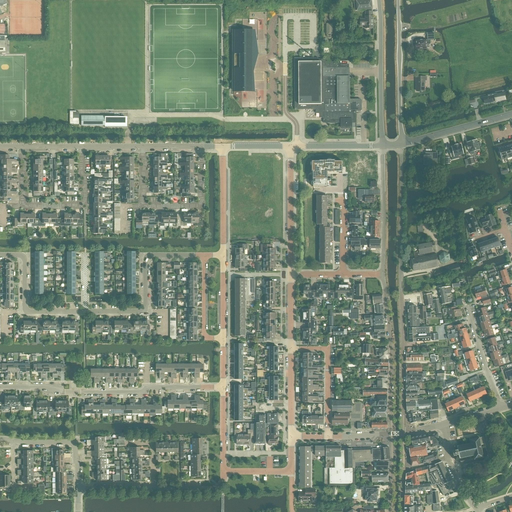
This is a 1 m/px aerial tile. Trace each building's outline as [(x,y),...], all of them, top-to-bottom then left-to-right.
[(363,0),(352,0),(353,1),(357,1),(357,4),(355,4),(356,8),(357,8),(357,11),(373,10),(371,0),(367,0),(364,0),(363,0)] [(373,16),(373,11),(366,11),(366,16),(366,19),(361,19),(361,21),(360,22),(360,23),(361,24),(361,26),(366,26),(366,29),(373,28),(373,16)] [(234,53),(233,53),(233,69),(234,69),(234,91),(242,91),(254,91),(253,83),(253,82),(253,71),(255,63),(257,54),(254,31),(242,31),(234,31),(234,53)] [(430,40),(434,40),(434,33),(427,33),(428,40),(416,41),(417,44),(416,44),(416,45),(416,48),(417,48),(417,49),(426,48),(426,44),(430,44),(430,40)] [(294,58),(294,77),(294,79),(294,86),(294,87),(295,102),(295,107),(295,110),(299,110),(311,110),(316,110),(316,111),(318,113),(320,113),(320,114),(320,118),(324,118),(324,119),(324,123),(341,123),(341,128),(352,128),(352,122),(356,122),(356,123),(356,112),(361,112),(362,110),(362,101),(361,99),(355,99),(350,99),(350,77),(350,76),(340,76),(323,77),(323,68),(323,59),(321,59),(318,59),(318,58),(314,58),(312,58),(308,58),(302,58),(301,58),(299,58),(294,58)] [(326,59),(323,59),(323,68),(339,68),(339,66),(341,66),(341,64),(341,62),(339,62),(326,62),(326,59)] [(339,68),(323,68),(323,77),(340,76),(350,76),(350,68),(349,68),(348,68),(348,64),(341,64),(341,66),(339,66),(339,68)] [(425,80),(426,80),(426,77),(416,77),(417,91),(425,91),(425,80)] [(488,97),(484,98),(485,104),(493,102),(493,99),(495,99),(495,102),(505,100),(504,93),(497,95),(497,93),(487,95),(488,97)] [(69,121),(69,125),(79,125),(79,112),(76,112),(76,111),(70,111),(70,112),(69,121)] [(104,117),(81,117),(81,126),(104,126),(104,127),(126,127),(127,126),(126,126),(126,119),(126,118),(124,118),(114,118),(114,116),(104,116),(104,117)] [(478,143),(477,140),(467,143),(468,146),(468,150),(469,149),(470,153),(471,155),(474,154),(474,152),(479,150),(479,147),(481,146),(480,143),(478,143)] [(453,150),(450,151),(451,157),(454,156),(454,157),(464,154),(461,145),(458,145),(455,146),(452,147),(453,150)] [(507,159),(511,157),(511,156),(509,146),(503,147),(507,159)] [(502,160),(507,159),(503,147),(498,148),(502,160)] [(431,167),(431,161),(437,162),(437,153),(430,153),(430,156),(424,156),(424,162),(418,162),(417,172),(428,172),(428,167),(431,167)] [(156,158),(153,158),(153,164),(167,164),(167,161),(166,161),(165,161),(165,157),(165,154),(158,154),(156,154),(156,158)] [(185,161),(180,161),(180,164),(193,163),(193,157),(190,157),(190,154),(182,154),(182,158),(185,158),(185,161)] [(16,160),(9,160),(9,156),(0,155),(0,160),(2,160),(2,166),(11,166),(11,163),(16,163),(16,160)] [(44,157),(35,157),(35,160),(33,160),(33,165),(43,165),(43,160),(44,160),(44,157)] [(243,157),(235,157),(235,160),(236,160),(236,162),(235,162),(235,163),(235,172),(239,172),(239,171),(251,171),(268,171),(268,173),(268,174),(269,174),(270,174),(270,177),(278,177),(279,177),(279,176),(279,174),(279,173),(279,169),(277,169),(277,166),(279,166),(279,162),(277,162),(277,158),(277,157),(268,157),(266,157),(266,158),(264,158),(264,157),(259,157),(259,158),(257,158),(257,157),(252,157),(252,158),(250,158),(250,157),(245,157),(245,158),(243,158),(243,157)] [(320,162),(312,162),(312,166),(312,172),(313,172),(313,180),(313,181),(313,186),(313,187),(316,187),(320,187),(326,187),(328,187),(328,186),(328,181),(328,180),(328,175),(328,172),(339,172),(342,172),(343,172),(343,167),(343,162),(335,162),(335,160),(332,160),(328,160),(327,160),(327,161),(326,161),(320,161),(320,162)] [(73,187),(64,187),(64,192),(67,192),(67,195),(73,195),(73,192),(73,187)] [(193,188),(180,188),(180,190),(182,190),(182,194),(180,194),(180,195),(180,197),(181,197),(182,197),(190,197),(190,194),(193,194),(193,188)] [(374,196),(366,196),(366,190),(359,190),(359,199),(365,199),(365,202),(374,203),(374,202),(375,202),(375,199),(374,199),(374,196)] [(0,197),(1,198),(1,201),(7,201),(7,198),(11,198),(11,195),(16,195),(16,193),(0,192),(0,197)] [(133,193),(120,194),(120,196),(122,196),(122,199),(122,200),(122,202),(122,203),(131,203),(131,200),(133,200),(133,193)] [(327,196),(317,196),(317,204),(317,211),(317,219),(317,220),(317,225),(320,225),(320,226),(320,234),(320,241),(320,249),(320,256),(320,264),(330,264),(330,256),(330,249),(330,241),(330,234),(330,226),(330,224),(327,224),(327,219),(327,211),(327,204),(327,196)] [(360,223),(360,212),(353,212),(353,215),(350,215),(350,223),(360,223)] [(136,221),(136,226),(143,225),(148,225),(148,220),(148,213),(142,213),(142,221),(136,221)] [(155,213),(148,213),(148,220),(148,225),(156,225),(158,225),(158,220),(158,218),(158,217),(158,215),(157,215),(155,215),(155,213)] [(158,218),(158,220),(158,225),(158,226),(164,226),(164,223),(169,223),(169,220),(169,213),(161,213),(161,218),(158,218)] [(176,213),(169,213),(169,220),(169,223),(173,223),(173,226),(180,226),(180,220),(180,216),(180,217),(176,217),(176,213)] [(184,216),(180,216),(180,220),(180,226),(187,226),(191,226),(191,223),(191,220),(191,219),(191,214),(187,214),(187,213),(184,213),(184,216)] [(195,214),(191,214),(191,219),(191,220),(191,223),(195,223),(195,226),(202,226),(202,216),(198,216),(198,213),(195,213),(195,214)] [(20,219),(13,219),(13,227),(23,227),(23,224),(27,224),(27,220),(27,215),(24,215),(24,214),(20,214),(20,219)] [(27,215),(27,220),(27,224),(32,224),(32,226),(38,227),(38,220),(38,219),(35,219),(35,214),(31,214),(31,215),(27,215)] [(42,219),(38,219),(38,220),(38,227),(45,227),(45,224),(50,224),(50,220),(50,215),(46,215),(46,214),(42,214),(42,219)] [(53,215),(50,215),(50,220),(50,224),(54,224),(54,227),(60,227),(61,219),(57,219),(57,214),(53,214),(53,215)] [(61,219),(60,227),(66,227),(71,227),(71,224),(71,220),(71,215),(68,215),(68,214),(64,214),(64,218),(61,218),(61,219)] [(75,215),(71,215),(71,220),(71,224),(71,227),(77,227),(83,227),(83,218),(83,215),(79,215),(79,214),(75,214),(75,215)] [(489,227),(496,225),(492,214),(485,217),(486,219),(482,221),(484,227),(488,225),(489,227)] [(241,218),(235,218),(235,224),(245,224),(245,218),(246,218),(246,215),(243,215),(241,215),(241,218)] [(267,219),(266,218),(266,224),(279,224),(279,218),(272,218),(272,215),(270,215),(267,215),(267,218),(267,219)] [(432,227),(447,225),(446,218),(431,221),(432,227)] [(475,228),(478,227),(474,218),(467,220),(468,224),(467,224),(470,234),(476,232),(475,228)] [(368,227),(368,232),(371,232),(371,237),(380,237),(380,232),(380,227),(372,227),(368,227)] [(245,230),(235,230),(235,236),(241,236),(241,239),(247,239),(247,230),(245,230)] [(279,230),(266,230),(266,239),(272,239),(272,236),(279,236),(279,230)] [(495,248),(501,246),(498,238),(492,239),(495,248)] [(362,239),(361,239),(351,239),(351,242),(351,245),(355,245),(355,250),(361,250),(361,245),(364,245),(364,246),(370,246),(370,249),(381,249),(381,240),(365,240),(365,239),(362,239)] [(420,255),(433,252),(431,242),(418,245),(420,255)] [(474,246),(473,247),(472,242),(468,243),(469,248),(471,254),(470,254),(471,257),(472,257),(472,258),(478,256),(474,246)] [(238,249),(235,249),(235,256),(245,256),(244,249),(247,249),(247,245),(238,245),(238,249)] [(275,249),(272,249),(272,245),(263,245),(263,252),(266,252),(266,256),(275,256),(275,253),(276,253),(276,250),(275,250),(275,249)] [(436,254),(419,258),(418,253),(414,254),(415,259),(412,259),(414,271),(438,266),(436,254)] [(245,262),(236,262),(236,269),(240,269),(240,272),(248,272),(247,268),(245,268),(245,262)] [(275,262),(266,262),(266,268),(261,268),(261,272),(271,272),(271,269),(275,269),(275,265),(276,265),(276,262),(275,262)] [(438,279),(461,271),(459,264),(436,271),(438,279)] [(508,277),(506,270),(497,273),(499,279),(503,278),(508,277)] [(511,283),(508,277),(503,278),(504,282),(501,283),(502,286),(505,285),(511,283)] [(245,337),(245,279),(236,279),(236,337),(245,337)] [(266,288),(275,289),(275,286),(276,286),(276,282),(275,282),(272,282),(272,279),(264,279),(265,282),(266,282),(266,288)] [(446,287),(439,289),(440,296),(447,295),(451,294),(450,289),(453,288),(463,286),(462,282),(452,284),(453,286),(450,287),(446,288),(446,287)] [(330,284),(324,285),(324,294),(327,294),(327,298),(333,298),(333,291),(330,291),(330,284)] [(336,291),(333,291),(333,298),(339,298),(339,294),(343,294),(343,284),(336,284),(336,291)] [(349,284),(343,284),(343,294),(346,294),(346,298),(352,298),(352,291),(349,291),(349,284)] [(353,300),(363,300),(363,284),(356,284),(356,285),(353,285),(353,300)] [(311,285),(304,285),(304,294),(308,294),(308,298),(314,298),(314,291),(311,291),(311,285)] [(317,291),(314,291),(314,298),(320,298),(324,298),(324,294),(324,285),(317,285),(317,291)] [(484,287),(474,291),(477,298),(481,296),(482,299),(484,304),(491,302),(489,297),(488,294),(487,295),(484,287)] [(432,294),(424,295),(425,301),(426,306),(431,305),(432,309),(436,309),(437,314),(441,313),(438,299),(434,300),(434,301),(432,301),(432,299),(433,299),(432,294)] [(383,304),(382,295),(373,296),(373,298),(369,299),(369,296),(366,296),(366,302),(373,302),(374,305),(383,304)] [(447,295),(440,296),(441,299),(441,301),(442,305),(449,303),(452,303),(451,300),(451,298),(448,298),(447,295)] [(275,301),(266,301),(266,307),(264,307),(264,311),(272,311),(272,308),(275,308),(275,304),(276,304),(276,301),(275,301)] [(378,314),(384,313),(383,304),(374,305),(375,314),(378,314)] [(416,306),(408,306),(408,314),(416,314),(416,315),(418,314),(418,315),(421,315),(421,319),(426,319),(426,318),(431,318),(431,313),(426,313),(426,307),(422,307),(421,307),(420,307),(421,310),(418,310),(418,307),(416,308),(416,306)] [(317,312),(317,307),(309,307),(309,310),(303,310),(303,316),(313,316),(313,312),(317,312)] [(443,313),(447,312),(449,312),(450,318),(461,316),(460,310),(454,311),(454,307),(442,309),(443,313)] [(490,312),(487,313),(485,307),(477,310),(479,317),(488,314),(488,316),(491,315),(490,312)] [(272,314),(272,311),(264,311),(264,313),(266,313),(266,320),(275,320),(275,317),(276,317),(276,314),(275,314),(272,314)] [(416,314),(408,314),(409,322),(409,327),(417,326),(420,326),(420,321),(420,319),(419,319),(418,315),(418,314),(416,315),(416,314)] [(490,321),(488,316),(488,314),(479,317),(481,324),(490,321)] [(371,326),(375,326),(385,325),(384,315),(374,316),(365,316),(365,321),(371,321),(371,326)] [(313,320),(313,316),(303,316),(303,323),(309,323),(309,326),(317,326),(317,320),(313,320)] [(40,323),(37,323),(37,321),(30,322),(30,331),(36,331),(36,333),(40,333),(40,323)] [(43,331),(49,331),(49,321),(43,321),(43,323),(40,323),(40,333),(43,333),(43,331)] [(59,333),(59,323),(56,323),(56,321),(49,321),(49,331),(55,331),(55,333),(59,333)] [(62,331),(68,331),(68,321),(62,321),(62,323),(59,323),(59,333),(62,333),(62,331)] [(78,323),(75,323),(75,321),(68,321),(68,331),(75,331),(75,333),(78,333),(78,323)] [(95,326),(92,326),(92,333),(95,333),(95,331),(102,331),(102,321),(95,321),(95,326)] [(102,331),(102,333),(108,333),(108,336),(111,336),(111,333),(111,326),(108,326),(108,321),(102,321),(102,331)] [(114,326),(111,326),(111,333),(114,333),(114,330),(121,330),(121,321),(114,321),(114,326)] [(128,321),(121,321),(121,330),(126,330),(126,333),(127,333),(127,334),(131,333),(131,326),(128,326),(128,321)] [(133,326),(131,326),(131,333),(133,333),(133,330),(140,330),(140,321),(133,321),(133,326)] [(147,321),(140,321),(140,330),(147,330),(147,333),(150,333),(150,326),(147,326),(147,321)] [(492,327),(491,326),(490,321),(481,324),(483,330),(484,330),(492,327)] [(24,331),(30,331),(30,322),(23,322),(23,323),(20,323),(20,333),(24,333),(24,331)] [(466,328),(464,328),(462,324),(455,326),(457,333),(459,332),(460,336),(468,334),(466,328)] [(492,329),(495,328),(494,325),(491,326),(492,327),(484,330),(486,337),(494,335),(492,329)] [(312,331),(317,331),(317,326),(309,326),(309,329),(303,329),(303,335),(312,335),(312,331)] [(334,333),(334,336),(344,335),(344,329),(341,329),(338,329),(334,329),(334,330),(332,330),(332,327),(328,327),(328,334),(333,334),(333,333),(334,333)] [(418,327),(409,328),(409,335),(430,334),(430,330),(430,327),(427,327),(418,328),(418,327)] [(275,333),(266,333),(266,339),(265,339),(265,342),(272,342),(272,339),(275,339),(275,336),(276,336),(276,333),(275,333)] [(430,334),(409,335),(410,343),(417,342),(416,341),(431,341),(430,334)] [(462,342),(470,340),(468,334),(460,336),(462,342)] [(317,339),(312,339),(312,335),(303,335),(303,342),(309,342),(309,345),(317,345),(317,339)] [(500,342),(497,343),(495,337),(487,340),(489,347),(497,345),(498,346),(500,345),(500,342)] [(464,348),(471,346),(470,340),(462,342),(464,348)] [(363,352),(363,353),(371,354),(371,352),(371,345),(368,345),(363,344),(363,352)] [(499,351),(498,346),(497,345),(489,347),(488,347),(490,354),(499,351)] [(388,360),(389,350),(376,349),(376,356),(380,356),(380,359),(388,360)] [(467,359),(475,357),(473,351),(465,353),(467,359)] [(501,358),(501,356),(499,351),(490,354),(492,361),(493,360),(501,358)] [(502,359),(505,358),(504,355),(501,356),(501,358),(493,360),(495,367),(504,365),(502,359)] [(469,365),(477,362),(475,357),(467,359),(469,365)] [(25,373),(25,371),(29,371),(29,362),(25,362),(25,364),(19,364),(19,378),(22,378),(22,373),(25,373)] [(61,362),(61,364),(55,364),(55,378),(57,378),(57,372),(61,372),(64,372),(64,362),(61,362)] [(471,371),(478,368),(477,362),(469,365),(471,371)] [(41,378),(43,378),(43,364),(37,364),(37,365),(33,365),(33,372),(37,372),(41,372),(41,378)] [(377,386),(373,386),(373,388),(377,388),(377,389),(387,388),(387,383),(387,378),(377,378),(377,383),(377,385),(377,386)] [(417,383),(414,383),(407,383),(406,390),(407,390),(407,391),(420,391),(420,386),(417,386),(417,383)] [(481,397),(487,394),(484,387),(478,389),(481,397)] [(377,398),(377,396),(377,395),(387,395),(387,394),(388,394),(388,393),(387,393),(388,390),(363,389),(363,395),(372,395),(372,398),(374,398),(377,398)] [(476,399),(481,397),(478,389),(472,392),(476,399)] [(470,402),(476,399),(472,392),(467,394),(470,402)] [(165,407),(164,407),(164,409),(165,409),(167,409),(168,409),(173,409),(173,395),(171,395),(171,401),(167,401),(167,402),(164,402),(165,407)] [(199,395),(197,395),(197,409),(203,409),(203,410),(206,410),(206,402),(203,402),(203,400),(199,400),(199,395)] [(4,402),(2,402),(2,411),(5,411),(5,409),(11,409),(11,407),(11,396),(4,396),(4,402)] [(18,396),(11,396),(11,407),(16,407),(16,410),(17,410),(21,410),(21,402),(18,402),(18,396)] [(24,402),(21,402),(21,410),(24,410),(24,407),(31,407),(33,407),(33,401),(31,401),(31,396),(24,396),(24,402)] [(374,398),(374,402),(370,402),(370,404),(370,406),(387,406),(387,396),(377,396),(377,398),(374,398)] [(460,406),(465,404),(462,396),(456,399),(460,406)] [(454,409),(460,406),(456,399),(451,401),(454,409)] [(82,408),(82,416),(85,416),(85,414),(91,414),(91,400),(88,400),(88,406),(85,406),(82,406),(82,408)] [(117,400),(114,400),(114,414),(120,414),(120,415),(123,415),(123,414),(123,406),(120,406),(117,406),(117,400)] [(126,406),(123,406),(123,414),(123,415),(123,416),(132,416),(132,414),(132,400),(130,400),(130,406),(126,406)] [(158,400),(155,400),(156,414),(162,414),(165,414),(165,409),(164,409),(164,407),(162,407),(161,406),(158,406),(158,400)] [(424,403),(423,403),(424,411),(426,411),(438,410),(437,407),(437,406),(437,405),(437,402),(435,402),(435,400),(424,401),(424,403)] [(36,407),(33,407),(33,415),(37,415),(37,412),(43,412),(43,401),(36,401),(36,407)] [(49,401),(43,401),(43,412),(49,412),(49,415),(52,415),(52,407),(49,407),(49,401)] [(55,407),(52,407),(52,415),(56,415),(56,412),(62,412),(62,401),(55,401),(55,407)] [(68,401),(62,401),(62,412),(66,412),(66,415),(68,415),(71,415),(71,407),(68,407),(68,401)] [(350,414),(350,411),(353,411),(353,408),(354,408),(354,404),(353,404),(353,401),(339,401),(333,401),(332,401),(332,406),(332,407),(332,411),(334,411),(337,411),(337,414),(334,414),(334,417),(333,417),(332,417),(332,422),(332,425),(333,425),(348,425),(348,421),(349,421),(350,420),(350,414)] [(418,401),(407,402),(407,408),(407,412),(409,412),(409,413),(419,411),(418,401)] [(448,411),(454,409),(451,401),(445,404),(448,411)] [(372,418),(374,418),(386,417),(387,407),(379,408),(374,408),(374,413),(372,413),(372,418)] [(433,418),(438,418),(438,410),(430,411),(431,420),(433,419),(433,418)] [(309,411),(302,411),(302,423),(303,423),(306,423),(306,424),(312,424),(312,416),(312,415),(309,415),(309,411)] [(419,411),(409,413),(411,424),(417,422),(417,421),(422,420),(421,415),(423,414),(422,411),(419,411)] [(268,413),(268,423),(277,423),(278,423),(278,413),(274,413),(268,413)] [(237,429),(235,428),(235,430),(235,436),(237,436),(238,445),(244,445),(244,435),(240,435),(240,430),(237,430),(237,429)] [(248,435),(244,435),(244,445),(251,445),(250,436),(252,436),(253,436),(253,434),(253,432),(253,430),(248,430),(248,431),(248,435)] [(419,436),(411,438),(411,439),(412,444),(413,445),(416,445),(426,442),(430,441),(430,443),(431,447),(440,445),(438,433),(429,435),(429,434),(419,436)] [(459,450),(454,451),(455,456),(460,455),(462,465),(479,461),(479,459),(484,458),(482,447),(481,445),(484,444),(482,438),(480,438),(471,440),(472,444),(458,447),(459,450)] [(412,446),(409,447),(410,453),(410,458),(411,458),(420,457),(425,456),(428,456),(428,455),(427,453),(427,448),(426,447),(426,442),(416,445),(416,446),(412,446)] [(300,483),(299,483),(299,487),(311,487),(311,470),(311,452),(316,452),(316,456),(325,456),(325,446),(316,446),(316,447),(301,447),(300,470),(300,483)] [(341,446),(326,446),(326,468),(328,468),(328,469),(344,469),(355,470),(355,469),(354,463),(362,463),(362,462),(373,462),(373,460),(380,460),(380,462),(381,462),(381,463),(387,462),(387,460),(390,460),(389,447),(381,448),(373,449),(352,450),(352,449),(344,449),(344,450),(341,450),(341,446)] [(429,456),(430,462),(431,461),(434,460),(439,459),(438,453),(432,455),(431,456),(430,456),(429,456)] [(411,458),(411,463),(412,466),(420,465),(422,464),(420,457),(411,458)] [(377,463),(377,471),(383,471),(383,470),(388,470),(388,469),(389,469),(389,466),(388,466),(388,463),(387,463),(387,462),(381,463),(381,462),(380,462),(377,463)] [(429,472),(426,473),(428,482),(430,481),(433,486),(437,485),(444,495),(453,491),(451,486),(450,486),(449,486),(448,483),(451,482),(442,462),(435,465),(433,466),(434,467),(433,467),(432,468),(431,466),(427,467),(429,472)] [(344,469),(328,469),(328,487),(355,486),(355,470),(344,469)] [(406,474),(406,480),(412,479),(413,486),(418,485),(420,485),(418,475),(417,476),(416,471),(406,474)] [(388,474),(372,474),(372,482),(388,482),(388,474)] [(0,487),(10,487),(10,476),(0,475),(0,487)] [(406,487),(405,493),(418,492),(418,485),(413,486),(406,487)] [(367,489),(366,500),(368,500),(368,502),(372,502),(372,500),(377,500),(377,495),(378,495),(378,490),(367,489)] [(299,495),(299,496),(299,498),(299,499),(299,501),(312,501),(312,496),(316,496),(316,490),(306,490),(306,493),(299,493),(299,495)] [(437,491),(432,492),(434,504),(433,504),(433,507),(436,507),(439,511),(440,511),(438,496),(437,496),(437,491)] [(405,496),(405,505),(413,505),(413,506),(414,506),(416,506),(416,504),(416,502),(413,502),(413,496),(405,496)]
